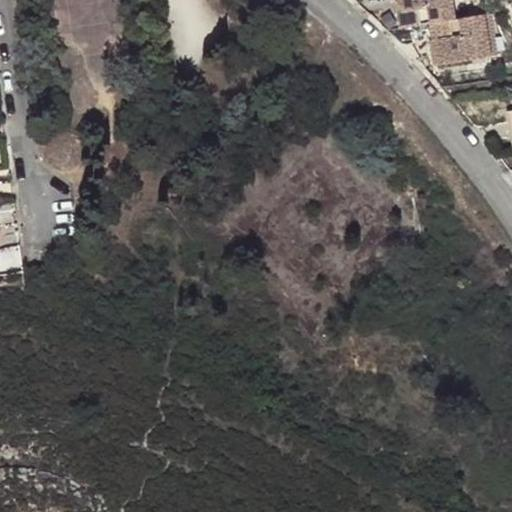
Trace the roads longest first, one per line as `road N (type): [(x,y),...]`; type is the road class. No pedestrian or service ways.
road 1 (residential): [(310,0),(451,138),(511,229)]
road 2 (residential): [(0,18),(32,242)]
